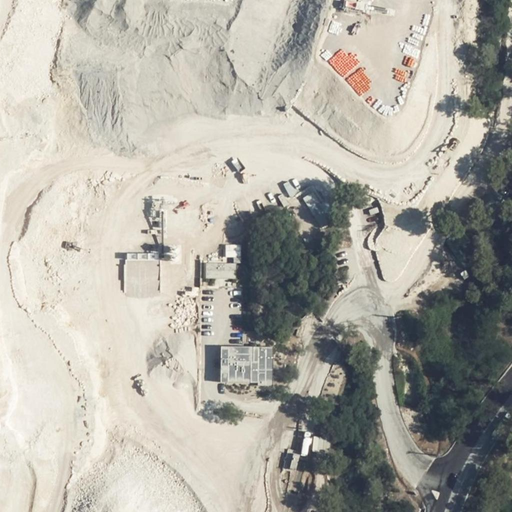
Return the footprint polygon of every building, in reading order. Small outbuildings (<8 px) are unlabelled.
[(337,35),(342,24),(332,20),(327,31),(337,35)] [(418,57),(420,48),(405,43),(402,52),(418,57)] [(359,62),(343,46),(327,62),(343,78),(359,62)] [(412,67),(416,58),(406,55),(402,64),(412,67)] [(346,76),(356,96),(373,87),(363,67),(346,76)] [(393,79),(404,82),(406,71),(396,69),(393,79)] [(302,193),(319,228),(339,218),(322,183),(302,193)] [(225,245),(226,258),(240,258),(239,244),(225,245)] [(145,273),(144,260),(125,261),(126,278),(131,278),(131,274),(145,273)] [(205,279),(235,278),(235,262),(205,263),(205,279)] [(319,324),(302,324),(299,352),(316,354),(319,324)] [(220,384),(272,384),(272,346),(220,346),(220,384)] [(307,455),(311,438),(304,437),(301,454),(307,455)] [(314,438),(313,450),(329,450),(329,439),(314,438)] [(297,467),(296,454),(285,455),(286,468),(297,467)]
